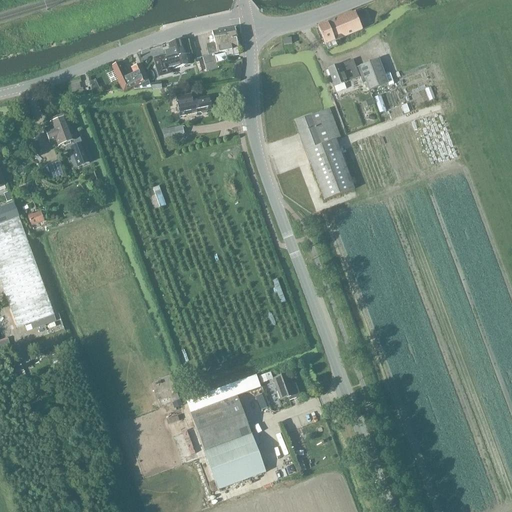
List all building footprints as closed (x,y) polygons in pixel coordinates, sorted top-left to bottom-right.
[(318,28),(326,45),(362,30),(355,13),(318,28)] [(239,49),(235,28),(212,32),(215,43),(206,45),(208,55),(226,52),(227,58),(239,55),(238,49),(239,49)] [(188,55),(190,54),(185,39),(169,43),(171,51),(165,52),(166,55),(154,59),(159,77),(172,74),(171,70),(191,65),(188,55)] [(195,60),(199,74),(219,68),(214,54),(195,60)] [(356,67),(360,78),(362,84),(366,82),(369,90),(388,83),(379,59),(356,67)] [(353,60),(328,70),(335,87),(360,78),(356,67),(353,60)] [(112,65),(124,91),(134,87),(135,89),(151,87),(141,63),(131,67),(133,71),(128,74),(122,61),(112,65)] [(239,80),(242,66),(234,65),(232,79),(239,80)] [(425,89),(429,100),(437,98),(432,86),(425,89)] [(192,95),(176,98),(180,117),(200,113),(202,114),(207,113),(208,111),(212,110),(211,108),(212,108),(214,106),(212,100),(210,99),(209,99),(209,97),(194,100),(192,95)] [(412,103),(403,104),(404,113),(413,111),(412,103)] [(325,111),(313,115),(325,144),(336,140),(325,111)] [(52,128),(45,130),(50,142),(56,139),(58,146),(75,139),(66,116),(64,117),(63,115),(57,116),(51,119),(51,122),(50,122),(52,128)] [(313,115),(295,122),(306,151),(325,144),(313,115)] [(163,130),(164,139),(185,135),(183,126),(163,130)] [(80,138),(68,142),(78,168),(89,164),(80,138)] [(354,189),(336,140),(306,151),(324,200),(354,189)] [(59,160),(47,164),(52,179),(64,175),(59,160)] [(0,226),(20,219),(14,203),(0,208),(0,226)] [(41,212),(29,216),(32,226),(45,222),(41,212)] [(54,315),(20,219),(0,226),(0,282),(17,328),(54,315)] [(271,374),(258,378),(260,383),(272,379),(271,374)] [(281,400),(289,397),(290,401),(299,397),(300,395),(296,384),(292,385),(288,374),(273,380),(281,400)] [(255,377),(249,379),(253,390),(259,388),(255,377)] [(240,383),(228,387),(230,392),(242,388),(240,383)] [(238,397),(191,414),(205,452),(251,434),(238,397)] [(251,434),(205,452),(219,490),(262,474),(266,473),(251,434)] [(294,458),(287,460),(290,472),(297,470),(294,458)]
